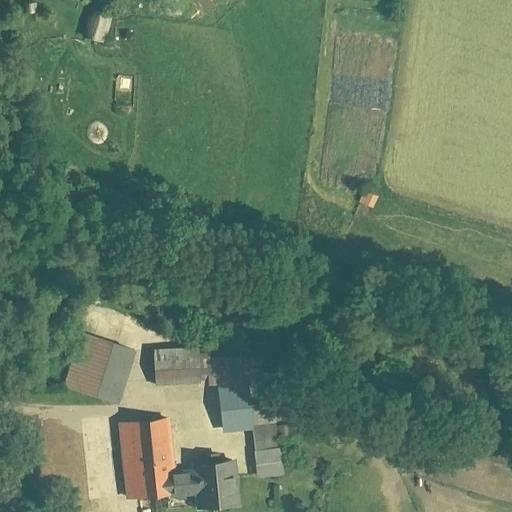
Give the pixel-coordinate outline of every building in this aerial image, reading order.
[(78,334),(63,395),(118,409),(133,347),(78,334)] [(152,351),(153,385),(254,382),(253,348),(152,351)] [(206,408),(206,432),(245,432),(245,408),(206,408)] [(236,462),(187,465),(187,476),(169,477),(166,422),(113,425),(117,503),(170,500),(169,495),(189,494),(189,511),(191,511),(239,509),(236,462)] [(250,426),(253,463),(277,461),(274,424),(250,426)]
